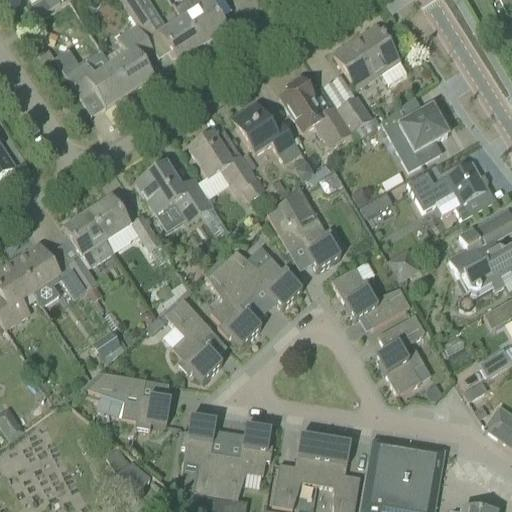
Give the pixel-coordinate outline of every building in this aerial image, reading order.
[(0,0),(2,4),(9,15),(19,8),(15,2),(18,0),(0,0)] [(49,0),(43,4),(49,13),(59,7),(54,0),(49,0)] [(124,0),(118,4),(136,31),(144,43),(162,31),(141,0),(124,0)] [(182,24),(200,51),(225,35),(204,4),(210,0),(193,0),(173,13),(181,25),(182,24)] [(39,20),(49,13),(43,4),(33,11),(39,20)] [(176,67),(200,51),(182,24),(181,25),(158,40),(176,67)] [(30,43),(52,52),(57,40),(36,31),(30,43)] [(121,52),(104,63),(110,71),(127,98),(151,83),(140,66),(153,57),(144,43),(136,31),(116,45),(121,52)] [(348,50),(332,60),(343,77),(355,94),(379,78),(387,90),(405,78),(397,66),(382,43),(384,42),(381,38),(379,39),(374,31),(373,31),(374,33),(359,43),(361,45),(350,52),(348,50)] [(47,55),(38,61),(44,69),(53,63),(47,55)] [(99,55),(63,79),(79,105),(93,96),(104,113),(127,98),(110,71),(99,55)] [(350,140),(335,117),(332,112),(322,119),(298,83),(284,92),(287,96),(278,102),(302,139),(314,131),(329,153),(350,140)] [(350,140),(351,139),(355,145),(379,129),(374,121),(368,125),(354,104),(335,117),(350,140)] [(231,126),(242,143),(253,160),(269,149),(283,170),(300,159),(290,142),(279,126),(269,132),(255,111),(231,126)] [(446,140),(430,112),(401,128),(394,116),(380,128),(390,145),(401,139),(419,170),(438,159),(432,147),(446,140)] [(211,139),(187,154),(198,171),(207,185),(220,176),(235,199),(241,195),(248,206),(262,197),(255,185),(239,161),(229,168),(222,156),(211,139)] [(0,180),(13,172),(0,152),(0,180)] [(464,158),(440,172),(445,181),(469,167),(464,158)] [(471,168),(453,177),(432,189),(426,178),(406,189),(421,217),(435,209),(432,205),(438,202),(440,205),(451,199),(458,210),(453,213),(460,226),(494,207),(494,206),(489,209),(482,198),(486,196),(471,168)] [(133,189),(144,206),(154,221),(174,208),(188,228),(211,213),(192,184),(179,192),(164,169),(133,189)] [(327,181),(317,187),(323,198),(328,199),(335,195),(327,181)] [(278,186),(264,196),(275,212),(284,204),(288,201),(278,186)] [(358,194),(349,199),(356,212),(366,207),(358,194)] [(395,210),(389,197),(376,203),(382,217),(395,210)] [(112,258),(138,240),(149,256),(159,250),(140,222),(131,229),(127,231),(110,204),(86,219),(112,258)] [(273,214),(266,221),(287,257),(300,249),(316,277),(338,264),(331,250),(336,247),(328,234),(323,237),(316,224),(301,232),(289,212),(284,204),(275,212),(273,214)] [(86,219),(63,235),(74,251),(80,261),(67,270),(86,299),(97,291),(88,276),(86,274),(111,258),(112,258),(86,219)] [(231,243),(234,249),(241,242),(242,241),(236,233),(228,239),(231,243)] [(492,293),(493,296),(503,291),(501,288),(511,282),(509,278),(511,276),(511,257),(509,253),(504,256),(496,254),(494,255),(490,249),(493,248),(486,234),(474,240),(470,233),(457,241),(466,256),(447,266),(457,285),(462,282),(470,295),(468,300),(468,299),(462,300),(458,305),(458,311),(463,315),(469,314),(473,309),(473,304),(492,293)] [(38,251),(12,267),(32,297),(33,297),(42,312),(59,301),(52,291),(49,286),(57,281),(55,278),(49,268),(38,251)] [(407,255),(386,267),(398,288),(419,276),(407,255)] [(220,270),(249,301),(259,291),(281,315),(300,297),(290,286),(293,283),(283,271),(280,274),(269,263),(257,275),(235,257),(220,270)] [(32,297),(12,267),(0,275),(0,302),(1,304),(0,305),(0,328),(3,334),(27,318),(19,306),(32,297)] [(67,270),(55,278),(57,281),(61,286),(74,306),(86,299),(67,270)] [(238,311),(249,301),(220,270),(206,283),(222,307),(209,318),(219,330),(216,333),(226,344),(230,341),(240,352),(259,334),(238,311)] [(330,287),(353,326),(364,320),(371,333),(408,312),(398,295),(371,305),(368,300),(371,298),(364,285),(361,287),(353,273),(330,287)] [(167,290),(155,298),(162,309),(164,313),(175,303),(167,290)] [(95,292),(86,299),(91,307),(101,301),(95,292)] [(511,303),(482,321),(490,335),(511,322),(511,303)] [(210,336),(182,306),(164,322),(173,332),(183,343),(171,355),(180,365),(176,369),(186,381),(191,377),(201,388),(220,370),(214,364),(199,347),(210,336)] [(140,319),(140,324),(143,327),(148,328),(151,325),(152,320),(149,317),(144,316),(140,319)] [(384,355),(373,361),(396,401),(419,388),(411,375),(421,369),(414,355),(403,361),(400,356),(423,339),(413,321),(376,342),(384,355)] [(157,322),(145,333),(150,338),(162,328),(157,322)] [(120,351),(101,363),(106,369),(122,354),(120,351)] [(501,355),(477,370),(485,383),(509,369),(501,356),(501,355)] [(437,360),(428,365),(440,386),(448,381),(451,380),(439,359),(437,360)] [(149,434),(150,429),(165,432),(169,406),(140,401),(143,386),(103,379),(86,396),(122,408),(120,424),(134,427),(134,431),(149,434)] [(479,387),(461,398),(466,407),(484,396),(479,387)] [(423,397),(429,407),(434,407),(440,401),(434,390),(423,397)] [(479,411),(472,416),(476,422),(477,425),(485,420),(479,411)] [(511,423),(498,413),(483,434),(501,447),(511,454),(511,423)] [(0,433),(8,447),(23,438),(8,414),(0,418),(0,433)] [(182,437),(179,452),(183,453),(181,468),(198,471),(197,499),(216,503),(223,461),(209,458),(214,427),(188,423),(186,438),(182,437)] [(223,461),(216,503),(236,506),(245,479),(262,482),(264,467),(268,467),(271,452),(267,451),(269,436),(243,432),(238,463),(223,461)] [(316,491),(323,445),(298,441),(293,472),(278,470),(271,511),(275,511),(291,511),(300,488),(316,491)] [(349,450),(323,445),(316,491),(332,493),(331,511),(353,511),(358,484),(343,481),(349,450)] [(433,511),(436,494),(440,475),(438,475),(429,462),(431,455),(411,452),(371,445),(359,511),(433,511)] [(116,454),(104,462),(113,475),(125,468),(116,454)]
